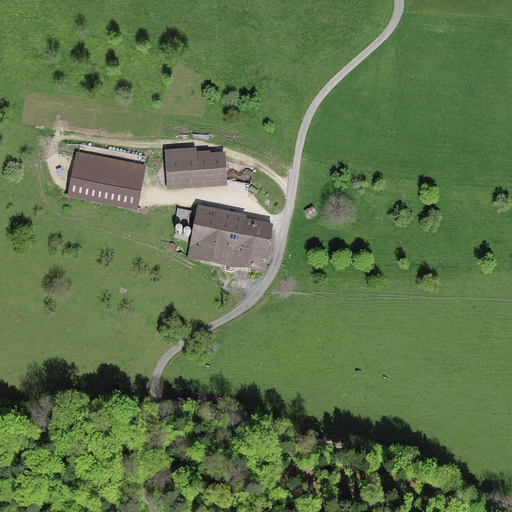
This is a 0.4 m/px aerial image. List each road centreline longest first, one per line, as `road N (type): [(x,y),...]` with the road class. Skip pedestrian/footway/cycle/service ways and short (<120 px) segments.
road 1 (unclassified): [(399,0),(381,40),(323,91),(307,118),(266,282),(242,308),(166,357),(155,406)]
road 2 (track): [(155,406),(396,456),(511,505)]
road 3 (track): [(0,427),(105,421),(155,406)]
